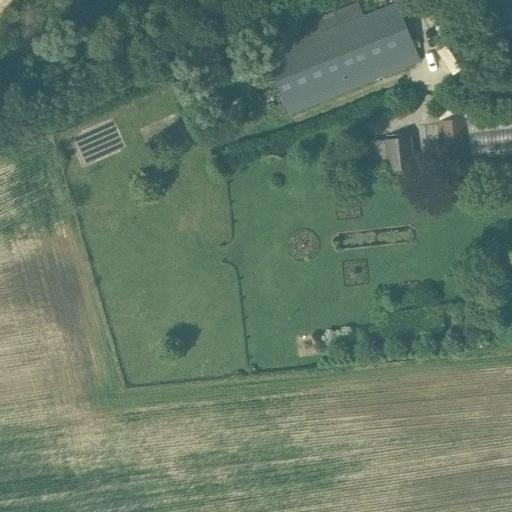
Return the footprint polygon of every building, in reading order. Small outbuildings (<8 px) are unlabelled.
[(419,61),(396,3),(327,31),(321,16),(260,40),(266,55),(289,114),(419,61)] [(502,42),(498,15),(487,17),(491,44),(502,42)] [(452,44),(442,48),(452,74),(462,70),(452,44)] [(488,129),(493,155),(511,151),(511,114),(473,122),(475,132),(488,129)] [(465,121),(439,123),(444,165),(470,162),(465,121)] [(414,169),(411,137),(369,141),(373,174),(414,169)] [(468,322),(466,304),(452,306),(454,323),(468,322)] [(443,329),(439,307),(379,316),(383,338),(443,329)]
